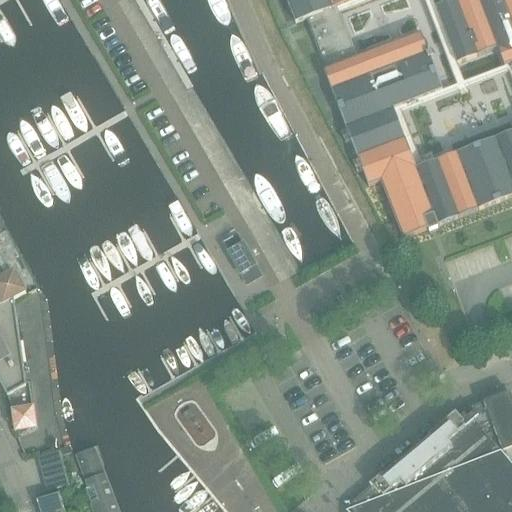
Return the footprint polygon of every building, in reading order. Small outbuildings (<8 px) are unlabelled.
[(511,0),(286,0),(295,25),(306,21),(325,71),(324,72),(368,188),(381,184),(403,241),(427,231),(428,233),(439,229),(438,227),(511,198),(511,0)] [(213,87),(199,76),(196,91),(222,138),(237,130),(213,87)] [(237,235),(222,244),(247,286),(262,278),(237,235)] [(0,308),(30,292),(19,272),(10,277),(0,258),(0,308)] [(35,425),(32,405),(29,385),(26,385),(14,301),(30,293),(30,292),(0,308),(0,385),(7,399),(21,431),(35,425)] [(34,396),(39,421),(63,417),(59,392),(34,396)] [(347,511),(511,511),(511,400),(509,394),(483,404),(461,412),(459,414),(457,416),(464,424),(462,426),(464,428),(449,441),(454,448),(429,469),(403,490),(398,484),(383,497),(380,495),(379,496),(372,488),(354,503),(351,506),(349,509),(349,510),(348,511),(347,511)] [(430,439),(414,452),(429,469),(454,448),(449,441),(464,428),(462,426),(464,424),(457,416),(455,414),(428,437),(430,439)] [(76,455),(96,511),(118,511),(95,448),(76,455)] [(36,459),(46,493),(70,487),(60,452),(36,459)] [(397,463),(370,486),(372,488),(379,496),(380,495),(383,497),(398,484),(403,490),(429,469),(414,452),(399,465),(397,463)] [(46,495),(35,498),(36,498),(39,511),(63,511),(58,492),(46,495)]
